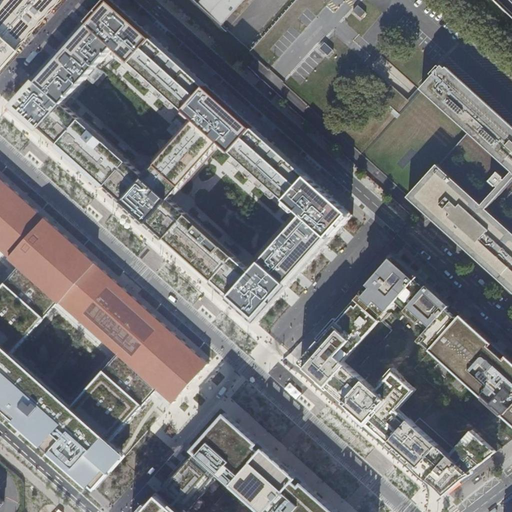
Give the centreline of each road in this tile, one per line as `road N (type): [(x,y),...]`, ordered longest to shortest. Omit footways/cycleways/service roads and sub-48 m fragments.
road 1 (residential): [(407,511),(0,147)]
road 2 (residential): [(145,0),(511,325)]
road 3 (residential): [(93,511),(0,428)]
